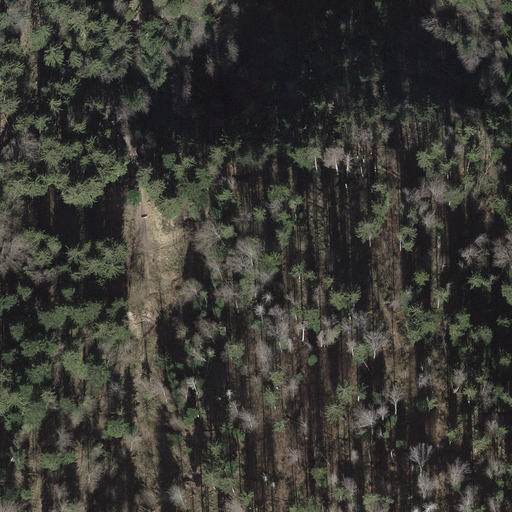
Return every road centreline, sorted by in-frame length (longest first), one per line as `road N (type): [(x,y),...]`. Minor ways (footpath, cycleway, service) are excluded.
road 1 (track): [(152,0),(138,14),(102,102),(134,169),(143,241),(106,298),(78,383),(43,425),(36,444),(41,511)]
road 2 (track): [(143,241),(182,237),(196,227),(244,167),(261,167),(348,225),(397,347),(357,424)]
